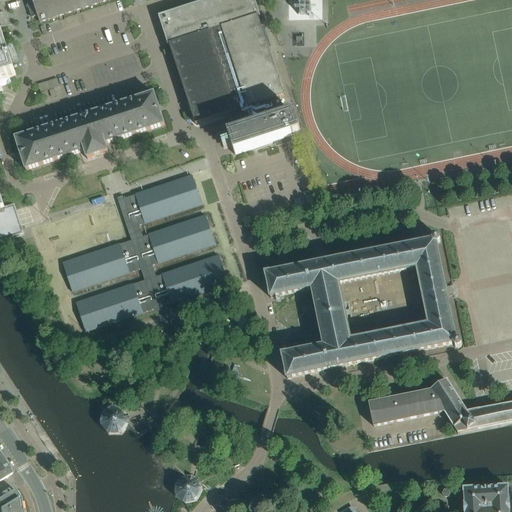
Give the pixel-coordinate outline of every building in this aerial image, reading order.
[(26,0),(32,19),(38,17),(40,23),(48,20),(48,22),(49,21),(49,20),(56,18),(57,19),(58,18),(58,17),(65,15),(65,16),(66,15),(66,14),(73,12),(74,13),(75,13),(75,12),(82,9),(82,10),(84,10),(83,9),(91,6),(91,8),(92,7),(92,6),(99,4),(100,5),(101,4),(100,3),(108,1),(108,2),(110,1),(109,0),(110,0),(26,0)] [(254,0),(208,0),(159,16),(158,16),(169,46),(170,45),(195,124),(232,113),(238,131),(285,116),(279,97),(284,96),(258,17),(260,16),(254,0)] [(0,81),(16,76),(12,62),(14,62),(15,62),(16,62),(17,62),(18,60),(18,59),(17,58),(16,57),(13,57),(14,58),(13,59),(11,60),(0,26),(0,81)] [(58,77),(39,84),(44,101),(49,100),(46,91),(51,89),(54,98),(58,97),(55,88),(61,86),(58,77)] [(164,125),(154,94),(23,137),(16,139),(20,151),(22,157),(26,170),(85,151),(88,159),(108,153),(106,144),(164,125)] [(292,106),(284,109),(286,115),(294,112),(292,106)] [(285,116),(238,131),(228,135),(235,155),(236,155),(292,136),(293,136),(301,134),(294,113),(285,116)] [(131,241),(63,264),(73,293),(141,270),(145,281),(76,304),(86,333),(229,287),(219,257),(156,277),(153,266),(216,245),(206,216),(143,237),(139,226),(202,206),(193,176),(118,201),(131,241)] [(0,242),(24,235),(16,209),(15,206),(5,209),(2,199),(0,193),(0,242)] [(312,194),(308,195),(314,214),(318,213),(312,194)] [(299,199),(295,200),(298,210),(301,218),(305,217),(299,199)] [(435,236),(432,237),(432,241),(270,273),(265,274),(266,278),(267,278),(270,294),(270,299),(275,298),(275,297),(312,290),(324,346),(286,354),(282,355),(283,359),(287,375),(286,375),(287,379),(291,378),(453,345),(455,348),(458,348),(461,346),(462,343),(460,340),(456,339),(447,294),(446,295),(443,296),(431,298),(430,298),(436,330),(352,347),(338,277),(422,261),(429,292),(430,292),(441,289),(445,289),(446,289),(437,244),(440,242),(441,239),(439,236),(435,236)] [(430,292),(429,292),(429,295),(430,298),(431,298),(443,296),(446,295),(447,294),(447,292),(446,289),(445,289),(441,289),(430,292)] [(248,330),(244,314),(236,316),(240,331),(248,330)] [(466,412),(447,381),(431,391),(444,413),(453,427),(469,417),(470,419),(481,417),(479,410),(474,411),(466,412)] [(123,390),(120,397),(123,398),(125,399),(128,392),(126,391),(123,390)] [(444,413),(431,391),(392,399),(369,404),(374,427),(389,424),(395,423),(430,416),(431,416),(444,413)] [(485,408),(479,410),(481,417),(470,419),(469,417),(453,427),(457,434),(483,429),(511,423),(511,402),(508,404),(495,406),(485,408)] [(119,408),(114,405),(112,406),(103,411),(100,423),(108,433),(121,433),(129,423),(128,419),(129,419),(129,418),(128,414),(127,414),(126,414),(126,411),(120,408),(119,408)] [(0,482),(12,475),(4,462),(0,464),(0,482)] [(192,476),(185,474),(175,482),(174,495),(185,504),(197,501),(203,490),(202,489),(198,478),(192,476)] [(473,489),(464,489),(464,493),(465,504),(464,504),(464,511),(508,511),(509,511),(510,511),(509,501),(508,502),(508,490),(508,487),(507,487),(499,487),(499,488),(473,490),(473,489)] [(24,511),(23,511),(21,504),(21,500),(15,490),(0,499),(0,511),(24,511)]
